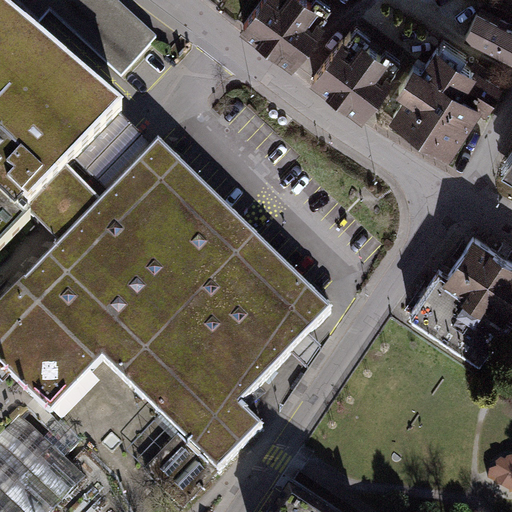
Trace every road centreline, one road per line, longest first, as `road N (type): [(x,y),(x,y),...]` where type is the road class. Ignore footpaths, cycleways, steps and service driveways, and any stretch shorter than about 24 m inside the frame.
road 1 (residential): [(237,511),(452,197)]
road 2 (residential): [(452,197),(281,87),(173,0)]
